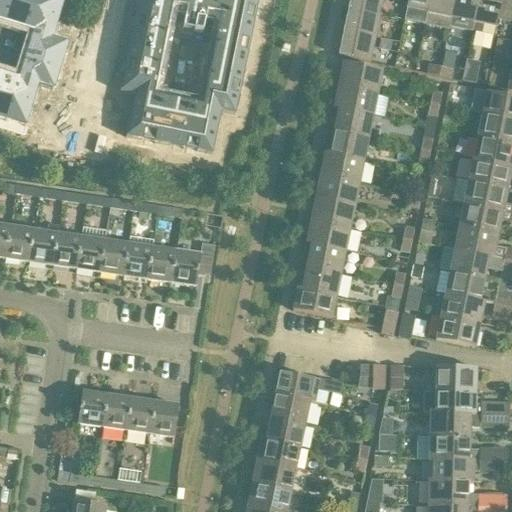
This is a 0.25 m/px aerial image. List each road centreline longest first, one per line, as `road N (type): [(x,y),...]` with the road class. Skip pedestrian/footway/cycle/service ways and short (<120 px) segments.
road 1 (residential): [(511,365),(416,353),(366,358),(274,341)]
road 2 (residential): [(60,328),(33,511)]
road 3 (residential): [(198,350),(60,328)]
